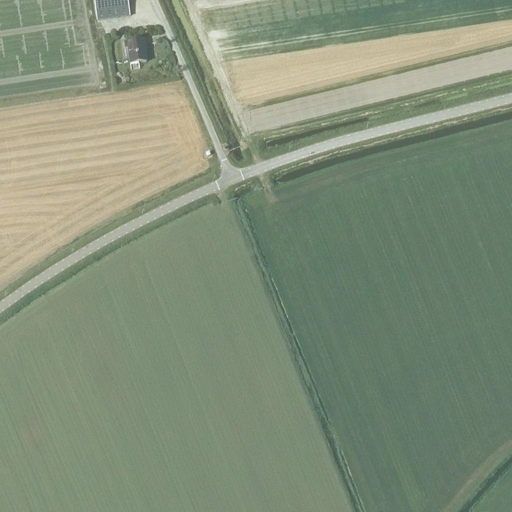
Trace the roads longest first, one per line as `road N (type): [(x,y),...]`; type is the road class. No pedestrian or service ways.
road 1 (unclassified): [(0,312),(108,240),(264,166),(511,98)]
road 2 (unknown): [(231,180),(151,0)]
